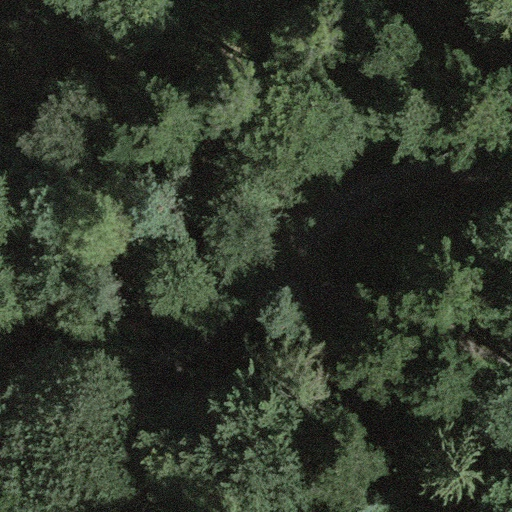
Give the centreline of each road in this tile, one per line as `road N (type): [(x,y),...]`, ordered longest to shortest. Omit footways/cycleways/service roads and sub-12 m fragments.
road 1 (track): [(511,157),(408,172),(337,204),(183,338),(141,396),(124,465),(125,511)]
road 2 (track): [(261,269),(511,359)]
